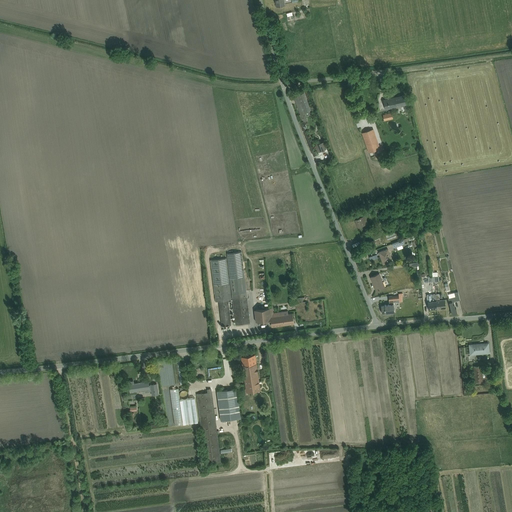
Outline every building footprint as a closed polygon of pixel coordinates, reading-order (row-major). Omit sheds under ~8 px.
[(304,113),(310,110),(304,93),(294,97),(300,114),(304,113)] [(385,109),(407,105),(405,95),(383,99),(385,109)] [(393,118),(391,112),(382,114),(384,121),(393,118)] [(377,150),(372,130),(363,133),(368,152),(377,150)] [(358,228),(367,224),(363,215),(353,219),(358,228)] [(382,264),(392,261),(388,248),(377,251),(382,264)] [(251,324),(242,251),(225,253),(225,258),(211,260),(216,301),(219,300),(222,327),(251,324)] [(375,291),(384,287),(378,272),(369,276),(375,291)] [(436,309),(444,308),(443,298),(435,299),(436,309)] [(436,309),(435,299),(426,300),(427,310),(436,309)] [(449,313),(457,312),(456,300),(448,301),(449,313)] [(383,313),(394,312),(393,301),(383,302),(383,313)] [(271,326),(294,323),(293,313),(289,313),(288,310),(274,312),(274,308),(254,310),(256,322),(271,320),(271,326)] [(469,354),(488,353),(487,342),(468,343),(469,354)] [(241,365),(255,363),(254,353),(240,355),(241,365)] [(245,390),(259,388),(255,363),(241,365),(245,390)] [(128,393),(149,390),(147,380),(126,383),(128,393)] [(179,388),(170,390),(174,424),(183,423),(179,388)] [(238,389),(218,391),(222,420),(242,417),(238,389)] [(207,463),(222,462),(213,393),(198,395),(207,463)]
